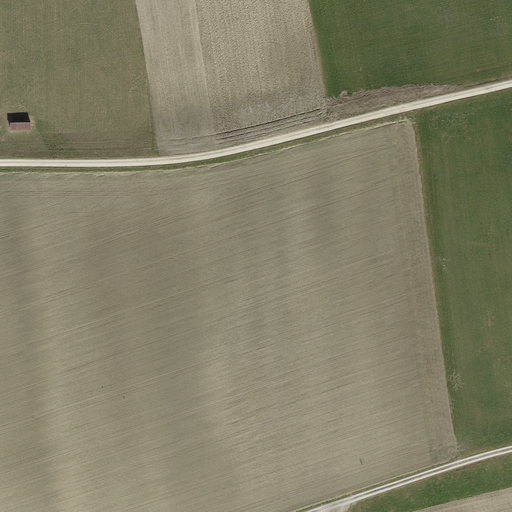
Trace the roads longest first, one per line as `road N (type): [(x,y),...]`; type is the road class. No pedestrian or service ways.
road 1 (track): [(511,84),(229,154),(151,164),(0,165)]
road 2 (track): [(323,511),(511,449)]
